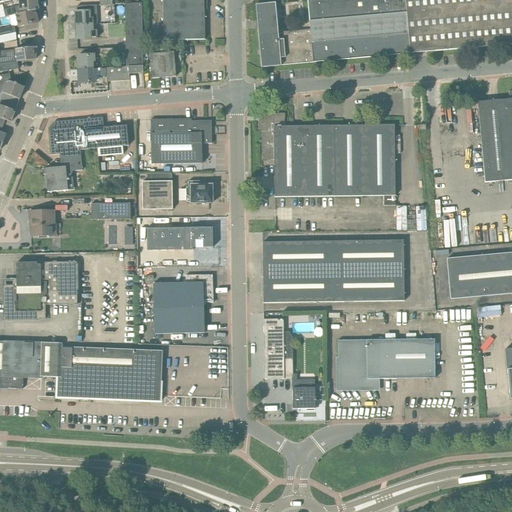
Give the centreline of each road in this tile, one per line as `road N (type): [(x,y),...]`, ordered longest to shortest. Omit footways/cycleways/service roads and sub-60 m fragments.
road 1 (residential): [(303,459),(249,424),(240,407),(235,92)]
road 2 (residential): [(235,92),(511,69)]
road 3 (tertiary): [(248,511),(139,473),(2,463)]
road 4 (residential): [(511,425),(346,432),(303,459)]
road 5 (residential): [(33,107),(235,92)]
road 6 (secondary): [(348,511),(424,484),(511,471)]
road 7 (unknown): [(426,76),(443,155),(486,201)]
